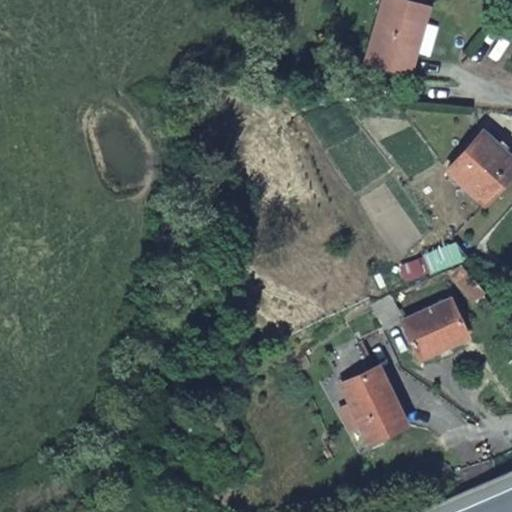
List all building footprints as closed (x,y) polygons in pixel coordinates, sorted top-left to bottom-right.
[(397,0),(379,0),(364,63),(375,66),(407,74),(409,74),(421,24),(396,18),(401,1),(397,0)] [(426,7),(401,1),(396,18),(421,24),(426,7)] [(361,75),(373,78),(375,66),(364,63),(361,75)] [(511,165),(511,159),(481,128),(446,164),(482,199),(511,165)] [(457,335),(441,299),(396,318),(411,354),(457,335)] [(327,349),(341,380),(370,367),(356,336),(327,349)] [(341,380),(368,441),(403,424),(377,364),(370,367),(341,380)]
